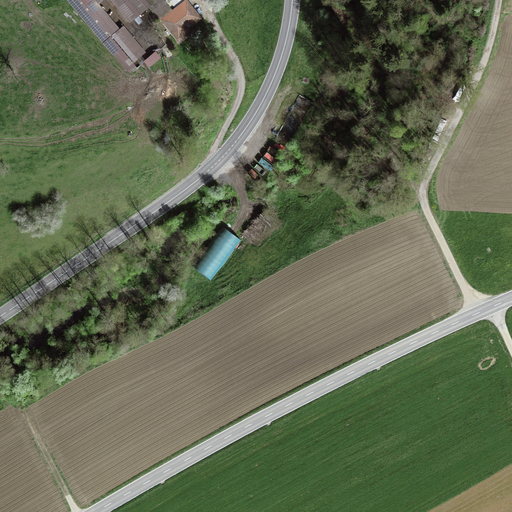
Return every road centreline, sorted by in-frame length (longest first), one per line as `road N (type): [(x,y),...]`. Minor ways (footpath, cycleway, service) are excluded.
road 1 (secondary): [(95,511),(289,404),(511,298)]
road 2 (secondary): [(292,0),(274,75),(222,157),(0,313)]
road 3 (track): [(477,313),(423,192),(481,68),(498,0)]
